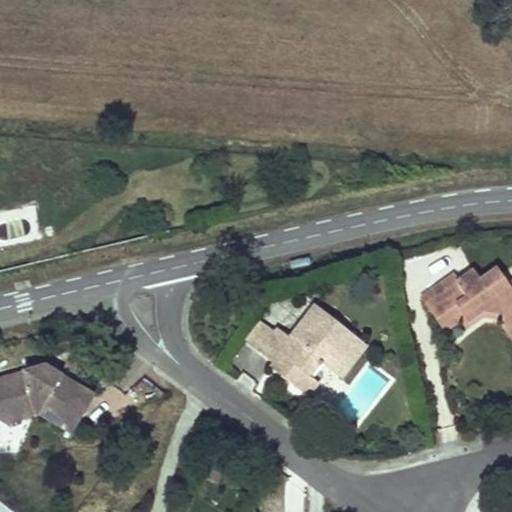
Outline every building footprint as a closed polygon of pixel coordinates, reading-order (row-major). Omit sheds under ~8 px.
[(416,291),(441,326),(459,313),(462,317),(479,306),(495,311),(493,318),(502,328),(511,321),(511,269),(499,278),(487,262),(470,274),(465,266),(453,275),(448,268),(416,291)] [(348,336),(307,301),(292,318),(298,323),(285,338),(269,324),(266,328),(248,349),(260,359),(266,352),(274,359),(264,371),(291,394),(306,376),(300,371),(310,360),(320,369),(348,336)] [(233,336),(248,349),(266,328),(251,315),(233,336)] [(511,321),(502,328),(511,343),(511,321)] [(348,336),(320,369),(328,376),(356,344),(348,336)] [(256,364),(264,371),(274,359),(266,352),(260,359),(256,364)] [(47,363),(39,364),(51,373),(55,368),(47,363)] [(39,364),(0,374),(0,402),(3,417),(36,411),(74,433),(97,394),(55,368),(51,373),(39,364)]
